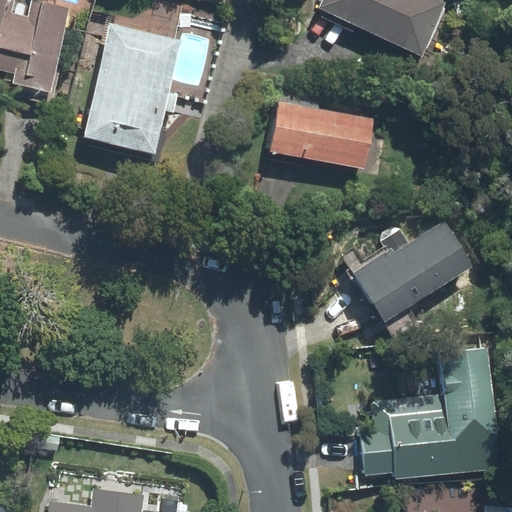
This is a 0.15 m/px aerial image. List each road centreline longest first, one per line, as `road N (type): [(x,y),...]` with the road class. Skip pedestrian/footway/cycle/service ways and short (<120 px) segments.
road 1 (residential): [(261,425),(0,392)]
road 2 (residential): [(0,221),(190,270)]
road 3 (residential): [(261,425),(252,326),(238,300),(190,270)]
